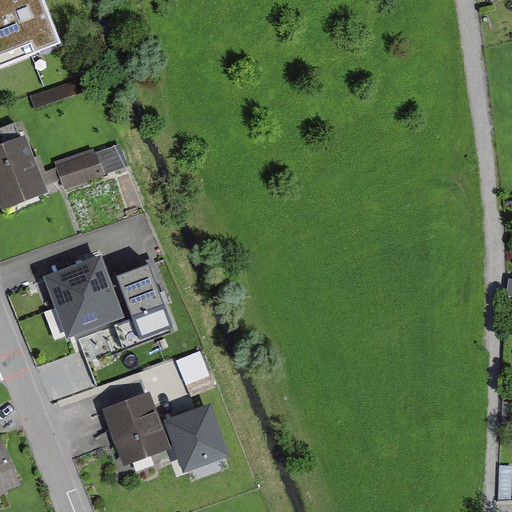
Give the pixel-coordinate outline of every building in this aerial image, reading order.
[(0,0),(0,67),(62,43),(44,0),(0,0)] [(25,138),(0,147),(0,196),(7,215),(48,199),(25,138)] [(100,149),(63,163),(74,189),(110,175),(100,149)] [(102,253),(56,270),(83,339),(118,325),(129,321),(102,253)] [(154,264),(121,277),(137,318),(146,340),(178,327),(154,264)] [(127,347),(146,340),(137,318),(129,321),(118,325),(127,347)] [(206,351),(182,361),(191,384),(215,374),(206,351)] [(154,392),(108,410),(131,466),(176,448),(165,422),(154,392)] [(213,403),(165,422),(176,448),(186,475),(233,457),(213,403)] [(0,493),(24,484),(6,440),(0,442),(0,493)]
